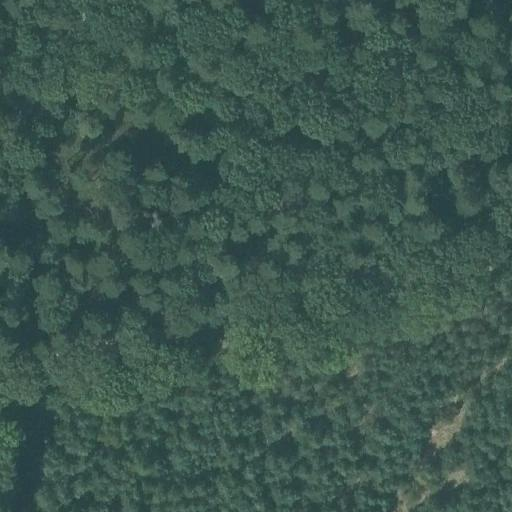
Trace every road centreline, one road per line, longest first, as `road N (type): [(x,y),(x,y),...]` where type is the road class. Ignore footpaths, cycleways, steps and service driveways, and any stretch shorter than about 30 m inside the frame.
road 1 (track): [(0,382),(511,237)]
road 2 (track): [(94,0),(0,152)]
